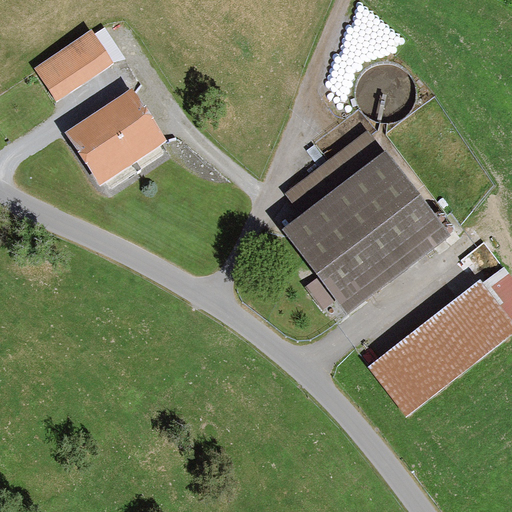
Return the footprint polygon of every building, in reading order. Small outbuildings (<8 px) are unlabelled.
[(91,39),(41,72),(59,99),(109,67),(91,39)] [(131,101),(102,120),(131,164),(160,146),(131,101)] [(102,120),(73,139),(102,183),(131,164),(102,120)] [(385,169),(293,238),(348,311),(440,242),(385,169)] [(480,292),(378,372),(410,412),(511,333),(480,292)]
